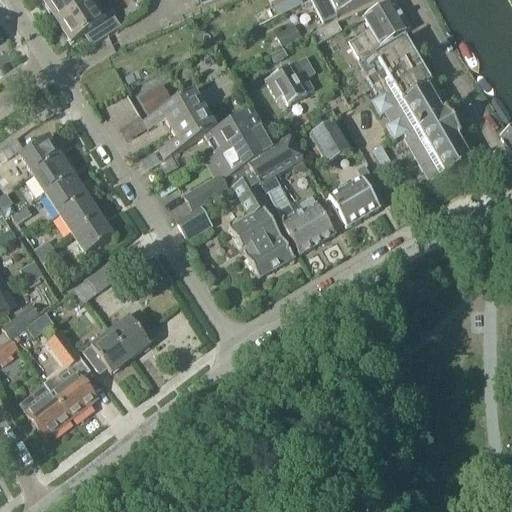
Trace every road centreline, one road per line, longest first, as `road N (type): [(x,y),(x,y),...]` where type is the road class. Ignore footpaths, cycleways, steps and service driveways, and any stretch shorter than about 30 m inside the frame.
road 1 (residential): [(239,366),(47,66)]
road 2 (tertiary): [(239,366),(386,266),(511,211)]
road 3 (tertiary): [(41,505),(239,366)]
road 4 (residential): [(511,199),(480,126),(405,0)]
